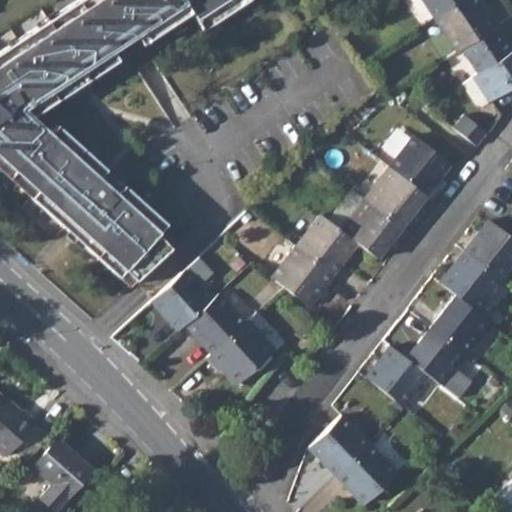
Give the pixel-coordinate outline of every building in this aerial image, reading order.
[(0,157),(36,190),(31,196),(64,226),(70,221),(81,231),(76,237),(118,275),(124,269),(135,279),(170,247),(156,232),(165,223),(122,184),(115,192),(98,176),(105,169),(55,124),(48,132),(30,116),(190,12),(202,30),(248,0),(77,0),(0,51),(0,157)] [(422,0),(433,17),(459,0),(422,0)] [(476,0),(459,0),(433,17),(455,51),(461,47),(493,25),(476,0)] [(493,25),(461,47),(478,72),(510,51),(493,25)] [(478,72),(474,74),(490,99),(511,85),(511,53),(510,51),(478,72)] [(481,106),(490,99),(474,74),(461,83),(476,104),(481,106)] [(463,114),(452,127),(476,145),(486,132),(463,114)] [(413,135),(389,166),(425,194),(449,163),(413,135)] [(389,166),(364,198),(400,226),(425,194),(389,166)] [(364,198),(339,229),(356,242),(376,257),(400,226),(364,198)] [(320,214),(295,246),(331,274),(356,242),(339,229),(320,214)] [(511,237),(487,218),(463,250),(499,278),(511,260),(511,237)] [(295,246),(271,277),(282,286),(307,305),(331,274),(295,246)] [(463,250),(439,282),(454,293),(475,309),(499,278),(463,250)] [(197,256),(150,300),(177,329),(183,323),(210,298),(198,285),(212,272),(197,256)] [(210,298),(183,323),(210,352),(244,321),(217,292),(210,298)] [(454,293),(430,325),(466,353),(490,321),(475,309),(454,293)] [(282,341),(255,311),(244,321),(210,352),(237,382),(282,341)] [(430,325),(405,357),(425,372),(442,385),(466,353),(430,325)] [(389,344),(364,376),(401,404),(425,372),(405,357),(389,344)] [(0,451),(5,455),(34,421),(21,410),(19,412),(0,396),(0,451)] [(511,400),(508,396),(498,408),(505,415),(506,414),(510,417),(511,414),(511,410),(511,409),(511,407),(511,400)] [(339,414),(306,446),(333,475),(367,443),(339,414)] [(56,437),(31,464),(52,483),(39,496),(53,509),(90,468),(56,437)] [(367,443),(333,475),(361,504),(394,472),(367,443)] [(496,493),(509,511),(511,511),(511,490),(508,485),(496,493)]
